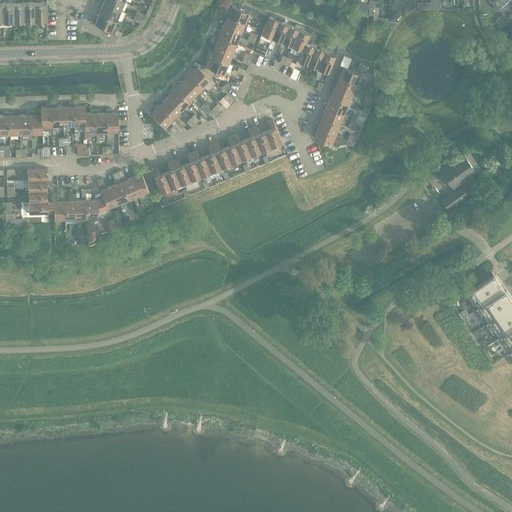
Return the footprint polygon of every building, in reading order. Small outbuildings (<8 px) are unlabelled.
[(103,0),(103,2),(120,10),(124,0),(103,0)] [(508,0),(489,0),(498,10),(508,0)] [(34,2),(35,24),(37,24),(37,21),(46,20),(46,1),(34,2)] [(2,3),(3,22),(11,21),(11,25),(13,25),(13,2),(2,3)] [(24,21),(24,2),(13,2),(13,25),(15,25),(15,21),(24,21)] [(24,2),(24,21),(33,21),(33,24),(35,24),(34,2),(24,2)] [(98,13),(116,20),(120,10),(103,2),(98,13)] [(357,16),(367,17),(368,15),(369,6),(369,5),(359,3),(357,16)] [(224,14),(244,23),(249,12),(231,5),(229,11),(226,9),(224,14)] [(369,6),(368,15),(378,16),(379,8),(369,6)] [(116,20),(98,13),(94,23),(111,30),(116,20)] [(504,13),(496,21),(498,23),(501,27),(509,19),(506,16),(504,13)] [(244,23),(224,14),(222,19),(225,20),(223,26),(240,33),(244,23)] [(272,38),(280,17),(275,15),(274,19),(268,16),(261,34),(272,38)] [(280,17),(272,38),(282,42),(289,25),(283,23),(285,19),(280,17)] [(292,46),(300,25),(295,24),(294,27),(289,25),(282,42),(292,46)] [(292,46),(301,50),(302,50),(304,43),(305,43),(309,33),(304,31),(305,28),(300,25),(292,46)] [(216,34),(236,43),(240,33),(223,26),(221,31),(218,29),(216,34)] [(236,43),(216,34),(214,39),(217,41),(215,46),(232,52),(236,43)] [(302,50),(301,50),(297,60),(307,65),(315,47),(315,48),(317,44),(311,42),(310,45),(305,43),(304,43),(302,50)] [(208,54),(228,63),(232,52),(215,46),(213,51),(210,49),(208,54)] [(307,65),(318,69),(326,48),(321,46),(319,49),(315,48),(315,47),(307,65)] [(326,48),(318,69),(328,73),(335,56),(330,53),(331,50),(326,48)] [(207,66),(202,70),(202,71),(210,79),(218,71),(224,73),(228,63),(208,54),(206,59),(209,60),(207,66)] [(187,71),(203,86),(210,79),(202,71),(202,70),(197,65),(193,70),(190,67),(187,71)] [(244,74),(244,75),(246,70),(235,66),(233,71),(236,72),(234,79),(241,81),(244,74)] [(336,75),(356,84),(360,74),(343,67),(341,72),(338,71),(336,75)] [(203,86),(187,71),(183,75),(186,77),(182,81),(195,94),(203,86)] [(356,84),(336,75),(333,81),(337,82),(335,87),(352,94),(356,84)] [(172,87),(188,102),(195,94),(182,81),(178,85),(175,83),(172,87)] [(230,82),(220,87),(227,93),(231,83),(230,82)] [(167,97),(181,110),(188,102),(172,87),(168,90),(171,93),(167,97)] [(327,95),(348,104),(352,94),(335,87),(332,92),(329,91),(327,95)] [(228,95),(225,98),(230,104),(234,100),(228,95)] [(348,104),(327,95),(325,100),(328,102),(326,107),(343,114),(348,104)] [(157,102),(173,118),(181,110),(167,97),(163,101),(161,98),(157,102)] [(74,125),(73,102),(68,102),(68,106),(63,106),(63,125),(74,125)] [(74,125),(84,124),(85,124),(85,113),(85,105),(79,106),(79,102),(73,102),(74,125)] [(173,118),(157,102),(154,106),(156,109),(152,113),(165,126),(173,118)] [(43,125),(43,130),(53,130),(53,125),(52,103),(47,103),(47,107),(41,107),(41,114),(42,125),(43,125)] [(52,103),(53,125),(63,125),(63,106),(57,106),(57,103),(52,103)] [(211,109),(217,115),(221,111),(215,106),(211,109)] [(319,115),(339,123),(343,114),(326,107),(324,112),(321,111),(319,115)] [(106,112),(107,131),(118,131),(118,112),(112,112),(112,108),(106,108),(106,112)] [(85,124),(84,124),(85,135),(87,136),(92,136),(96,135),(96,131),(95,109),(90,109),(90,113),(85,113),(85,124)] [(95,109),(96,131),(107,131),(106,112),(101,112),(101,109),(95,109)] [(217,115),(211,109),(208,113),(214,118),(217,115)] [(30,111),(31,133),(43,133),(43,130),(43,125),(42,125),(41,114),(36,114),(36,110),(30,111)] [(0,133),(9,134),(8,111),(3,111),(3,115),(0,114),(0,133)] [(8,111),(9,134),(20,133),(19,115),(14,115),(14,111),(8,111)] [(31,133),(30,111),(25,111),(25,114),(19,115),(20,133),(31,133)] [(356,119),(363,122),(365,117),(358,114),(356,119)] [(190,118),(195,124),(199,120),(193,115),(190,118)] [(318,126),(335,133),(339,123),(319,115),(317,120),(320,122),(318,126)] [(186,122),(192,127),(195,124),(190,118),(186,122)] [(267,133),(273,149),(283,145),(272,119),(267,121),(271,131),(267,133)] [(318,126),(315,124),(313,130),(316,131),(314,137),(331,144),(335,133),(318,126)] [(169,129),(175,135),(178,131),(173,126),(169,129)] [(273,149),(267,133),(261,136),(257,126),(253,127),(263,153),(273,149)] [(263,153),(253,127),(247,130),(251,140),(247,141),(253,157),(263,153)] [(253,157),(247,141),(241,144),(237,134),(233,136),(243,161),(253,157)] [(243,161),(233,136),(227,138),(231,148),(227,150),(233,165),(243,161)] [(233,165),(227,150),(221,152),(217,142),(213,144),(223,169),(233,165)] [(223,169),(213,144),(207,146),(212,156),(206,158),(212,173),(223,169)] [(212,173),(206,158),(201,160),(197,151),(192,152),(202,177),(212,173)] [(202,177),(192,152),(187,154),(191,164),(186,167),(192,181),(202,177)] [(475,172),(462,153),(439,169),(454,190),(441,200),(447,209),(475,189),(466,178),(475,172)] [(192,181),(186,167),(181,169),(177,159),(172,161),(182,185),(192,181)] [(182,185),(172,161),(167,163),(171,173),(166,175),(172,189),(182,185)] [(131,177),(140,198),(141,197),(140,194),(149,190),(137,163),(132,165),(136,175),(131,177)] [(172,189),(166,175),(161,177),(157,167),(152,169),(162,194),(172,189)] [(28,179),(47,179),(47,168),(28,168),(28,179)] [(140,198),(131,177),(126,179),(122,169),(117,171),(128,199),(137,195),(138,199),(140,198)] [(111,185),(120,206),(121,205),(120,202),(128,199),(117,171),(112,173),(116,183),(111,185)] [(471,174),(466,178),(475,189),(480,186),(471,174)] [(103,197),(104,196),(108,207),(117,203),(118,207),(120,206),(111,185),(106,188),(102,178),(96,180),(103,197)] [(47,179),(28,179),(29,190),(47,190),(47,179)] [(76,199),(77,222),(78,222),(78,218),(87,218),(87,188),(81,188),(82,199),(76,199)] [(104,196),(103,197),(98,199),(92,199),(92,188),(87,188),(87,218),(98,217),(98,211),(108,207),(104,196)] [(54,200),(54,219),(66,218),(65,189),(60,189),(60,200),(54,200)] [(65,189),(66,218),(74,218),(74,222),(77,222),(76,199),(70,200),(70,189),(65,189)] [(29,201),(49,200),(48,200),(47,190),(29,190),(29,201)] [(49,200),(29,201),(29,212),(54,212),(54,219),(54,200),(49,200)] [(109,231),(111,230),(115,228),(112,219),(105,222),(109,231)] [(511,304),(492,276),(469,292),(511,353),(511,304)]
